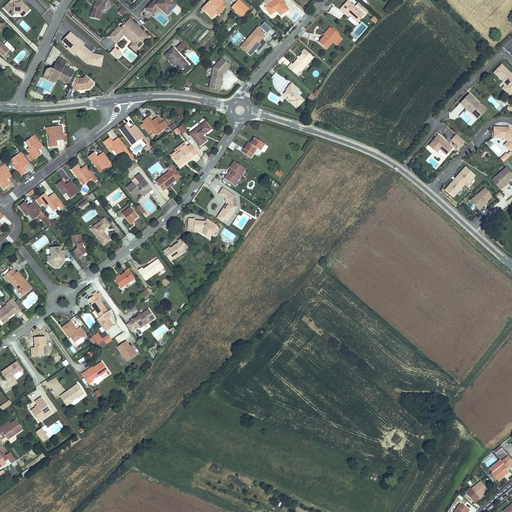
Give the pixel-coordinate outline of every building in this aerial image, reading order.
[(11,0),(3,8),(10,15),(14,12),(23,12),(25,14),(30,10),(23,3),(23,4),(21,2),(21,1),(22,0),(11,0)] [(96,0),(97,1),(94,4),(96,5),(95,8),(94,7),(93,12),(91,12),(90,17),(99,19),(101,11),(107,5),(105,3),(108,0),(96,0)] [(170,0),(154,0),(150,5),(154,9),(159,4),(169,14),(176,5),(170,0)] [(216,14),(217,15),(220,13),(219,13),(225,7),(222,3),(223,2),(221,0),(210,0),(202,9),(205,12),(206,11),(212,18),(216,14)] [(242,18),(251,9),(241,0),(233,9),(242,18)] [(280,15),(289,10),(281,0),(265,0),(263,2),(263,3),(265,6),(267,10),(268,12),(270,15),(277,11),(280,15)] [(340,9),(344,13),(345,12),(357,23),(368,10),(359,2),(355,7),(348,0),(340,9)] [(167,16),(169,14),(159,4),(154,9),(150,5),(147,9),(153,14),(159,8),(167,16)] [(122,16),(126,11),(122,8),(118,13),(122,16)] [(137,49),(149,37),(129,19),(126,23),(124,25),(120,29),(118,27),(109,37),(116,43),(122,37),(120,36),(123,33),(124,34),(126,32),(135,40),(133,43),(132,44),(137,49)] [(43,38),(49,24),(45,22),(38,36),(43,38)] [(264,22),(260,27),(259,26),(243,43),(245,44),(241,48),(250,56),(261,45),(259,43),(271,29),(264,22)] [(330,28),(326,32),(327,33),(325,35),(319,42),(326,49),(333,42),(334,43),(340,36),(330,28)] [(202,38),(209,31),(206,29),(200,36),(202,38)] [(70,32),(62,42),(68,47),(69,46),(77,53),(76,54),(87,64),(89,61),(94,62),(93,65),(101,67),(103,56),(92,53),(91,55),(90,53),(90,52),(83,45),(79,41),(80,40),(70,32)] [(124,35),(133,43),(135,40),(126,32),(124,34),(124,35)] [(342,39),(340,36),(334,43),(337,45),(342,39)] [(180,53),(186,48),(189,45),(184,40),(176,48),(180,53)] [(0,54),(6,59),(9,56),(7,53),(9,50),(0,41),(0,54)] [(74,56),(76,54),(77,53),(69,46),(68,47),(66,49),(74,56)] [(110,53),(115,57),(119,52),(115,48),(110,53)] [(168,56),(166,58),(174,66),(175,65),(181,71),(181,70),(185,74),(191,68),(188,65),(188,64),(173,48),(166,54),(168,56)] [(300,72),(313,57),(304,49),(301,52),(302,53),(299,57),(298,59),(293,65),(291,64),(288,67),(296,74),(299,71),(300,72)] [(47,69),(45,73),(50,76),(48,79),(54,81),(58,80),(58,79),(59,78),(69,83),(73,75),(70,74),(72,70),(64,66),(66,62),(58,58),(54,67),(55,68),(54,70),(53,69),(51,68),(47,69)] [(230,65),(222,58),(213,68),(211,79),(214,80),(213,84),(220,86),(222,86),(223,81),(222,81),(220,80),(222,73),(222,72),(223,73),(230,65)] [(502,64),(499,67),(494,73),(503,81),(501,83),(509,90),(510,88),(511,90),(511,76),(510,75),(511,74),(502,64)] [(50,76),(45,73),(43,77),(53,83),(57,82),(58,80),(54,81),(48,79),(50,76)] [(94,83),(86,76),(84,78),(79,79),(76,77),(70,89),(74,91),(75,89),(77,90),(89,89),(94,83)] [(209,88),(219,90),(220,86),(213,84),(214,80),(211,79),(209,88)] [(284,94),(291,100),(290,102),(297,108),(304,100),(296,92),(299,89),(292,83),(288,87),(289,88),(287,91),(284,94)] [(487,111),(469,94),(460,103),(475,117),(479,113),(482,115),(487,111)] [(162,122),(159,118),(153,122),(152,121),(149,117),(143,121),(144,123),(141,125),(143,128),(144,128),(148,133),(153,129),(154,128),(156,131),(155,132),(157,135),(168,127),(163,121),(162,122)] [(205,122),(190,134),(199,146),(207,140),(203,135),(211,129),(205,122)] [(183,124),(178,128),(182,133),(187,130),(183,124)] [(133,140),(135,143),(141,138),(144,136),(137,126),(131,130),(130,129),(126,125),(120,129),(128,139),(132,136),(134,139),(133,140)] [(57,146),(57,141),(56,139),(59,139),(60,140),(64,140),(62,126),(46,128),(46,135),(48,134),(50,147),(57,146)] [(493,138),(504,138),(507,142),(511,146),(511,131),(510,130),(511,130),(509,127),(493,127),(493,138)] [(451,140),(460,148),(465,142),(456,134),(451,140)] [(25,142),(28,145),(29,144),(31,146),(29,147),(27,149),(30,153),(27,155),(32,161),(34,159),(41,155),(37,151),(36,149),(42,145),(35,135),(25,142)] [(446,155),(453,148),(438,135),(429,146),(437,153),(439,149),(446,155)] [(144,136),(141,138),(147,146),(144,149),(146,152),(153,147),(144,136)] [(125,150),(127,149),(120,139),(114,143),(113,142),(110,137),(103,142),(111,152),(114,150),(115,149),(117,152),(116,153),(118,156),(125,150)] [(250,144),(248,142),(242,152),(251,158),(257,148),(260,150),(265,144),(254,137),(250,144)] [(194,156),(187,146),(184,143),(174,150),(176,152),(171,155),(178,164),(186,159),(187,160),(188,161),(194,156)] [(187,146),(194,156),(197,154),(190,144),(187,146)] [(127,149),(125,150),(134,161),(135,161),(136,160),(127,149)] [(24,168),(26,166),(25,164),(28,162),(21,152),(11,159),(12,159),(9,161),(13,166),(13,167),(21,177),(27,172),(24,168)] [(102,171),(112,163),(104,154),(98,158),(97,156),(94,152),(88,157),(96,167),(100,164),(102,166),(100,167),(102,171)] [(506,160),(511,154),(511,153),(511,152),(507,155),(506,153),(503,157),(506,160)] [(229,168),(231,169),(234,170),(231,175),(228,173),(224,178),(233,185),(237,179),(238,180),(246,169),(234,161),(229,168)] [(163,191),(166,188),(164,186),(170,182),(172,184),(181,176),(172,164),(167,168),(169,171),(156,181),(163,191)] [(6,179),(11,175),(4,165),(0,167),(0,184),(4,189),(10,185),(7,180),(6,179)] [(83,185),(95,176),(87,166),(81,171),(80,169),(77,165),(71,170),(83,185)] [(466,167),(458,175),(460,176),(458,179),(464,185),(467,182),(468,183),(475,175),(466,167)] [(500,189),(504,187),(503,185),(507,181),(511,177),(511,174),(506,168),(495,177),(498,180),(495,183),(500,189)] [(143,196),(149,191),(146,188),(149,185),(146,181),(144,183),(143,181),(145,180),(140,174),(132,181),(133,183),(126,188),(134,197),(140,192),(143,196)] [(453,181),(445,190),(453,197),(464,185),(458,179),(455,182),(453,181)] [(70,198),(79,191),(72,182),(66,186),(65,184),(62,180),(56,185),(64,195),(66,193),(68,192),(69,194),(68,195),(70,198)] [(225,198),(226,204),(227,205),(225,209),(223,208),(218,215),(225,219),(227,221),(233,213),(230,211),(232,208),(237,207),(235,196),(231,197),(231,193),(223,188),(218,194),(225,198)] [(156,200),(160,198),(164,204),(166,203),(157,189),(152,193),(156,200)] [(479,210),(482,207),(481,206),(486,202),(492,197),(485,189),(474,198),(477,201),(474,204),(479,210)] [(53,211),(63,204),(55,194),(49,199),(48,197),(45,193),(36,200),(40,206),(43,204),(47,208),(49,206),(51,205),(52,207),(51,208),(53,211)] [(89,205),(86,201),(80,206),(83,210),(89,205)] [(42,218),(45,216),(35,203),(29,207),(28,206),(25,202),(19,206),(26,216),(29,215),(30,213),(32,216),(31,217),(33,220),(37,217),(40,220),(41,219),(42,218)] [(140,204),(136,207),(143,215),(146,212),(140,204)] [(122,214),(130,207),(128,205),(120,211),(122,214)] [(138,217),(130,207),(122,214),(129,223),(134,220),(138,217)] [(42,218),(48,226),(51,224),(45,216),(42,218)] [(104,218),(93,227),(95,230),(93,232),(103,246),(110,240),(103,231),(103,230),(104,230),(110,225),(104,218)] [(207,219),(205,222),(195,221),(195,219),(189,218),(188,227),(194,228),(193,232),(202,232),(209,238),(211,235),(216,229),(210,225),(212,223),(207,219)] [(216,229),(211,235),(215,238),(219,231),(216,229)] [(87,252),(83,247),(81,247),(81,243),(82,243),(81,234),(71,236),(73,245),(76,244),(77,248),(73,251),(79,258),(87,252)] [(179,243),(170,249),(164,253),(170,262),(185,251),(184,250),(187,248),(181,239),(178,241),(179,243)] [(51,248),(51,253),(52,253),(52,256),(51,256),(48,256),(48,262),(52,262),(54,264),(55,268),(59,267),(62,263),(62,261),(61,261),(61,259),(64,259),(64,251),(61,251),(61,247),(51,248)] [(145,281),(164,268),(158,259),(143,269),(142,268),(138,271),(145,281)] [(22,295),(30,289),(22,280),(23,279),(18,272),(16,273),(12,269),(4,277),(7,281),(9,279),(22,295)] [(125,272),(120,276),(114,280),(120,289),(135,279),(128,269),(125,271),(125,272)] [(22,280),(30,289),(31,288),(23,279),(22,280)] [(97,319),(105,331),(113,326),(108,318),(110,316),(107,312),(98,298),(99,298),(95,292),(92,294),(93,296),(88,299),(91,303),(91,304),(95,310),(100,317),(99,318),(97,319)] [(8,318),(14,314),(20,309),(15,302),(12,299),(9,301),(10,303),(7,305),(0,310),(0,319),(2,323),(3,322),(8,318)] [(17,300),(15,302),(20,309),(21,310),(23,308),(17,300)] [(140,328),(155,318),(149,309),(134,319),(133,318),(130,320),(130,322),(135,329),(136,329),(139,327),(140,328)] [(68,336),(68,335),(69,334),(71,337),(75,342),(78,340),(82,337),(82,338),(86,335),(80,327),(77,330),(71,321),(62,328),(68,336)] [(135,329),(130,322),(126,324),(131,332),(135,329)] [(102,339),(99,335),(94,339),(97,344),(103,340),(102,339)] [(108,335),(102,339),(103,340),(106,344),(112,340),(108,335)] [(45,345),(45,336),(34,337),(35,347),(31,348),(32,357),(36,356),(36,355),(44,354),(43,346),(45,345)] [(135,355),(130,347),(126,341),(117,347),(127,361),(135,355)] [(8,369),(7,368),(1,372),(7,380),(11,387),(17,383),(15,380),(17,379),(14,376),(23,370),(17,361),(8,367),(9,368),(8,369)] [(102,362),(94,367),(90,370),(90,369),(82,374),(86,380),(90,378),(92,381),(108,370),(102,362)] [(67,392),(63,394),(70,404),(84,394),(77,384),(72,388),(73,389),(67,393),(67,392)] [(70,404),(63,394),(60,396),(67,406),(70,404)] [(422,407),(427,400),(423,396),(411,409),(425,420),(431,414),(422,407)] [(45,418),(52,413),(41,397),(35,402),(37,405),(38,406),(35,408),(31,411),(37,421),(44,416),(45,418)] [(0,407),(2,411),(12,404),(10,401),(0,407)] [(16,420),(10,424),(2,430),(0,427),(0,437),(1,439),(6,436),(8,439),(22,429),(16,420)] [(0,427),(2,430),(10,424),(9,421),(0,427)] [(43,442),(45,441),(42,436),(45,434),(41,428),(36,432),(43,442)] [(5,455),(11,464),(15,461),(9,452),(5,455)] [(506,468),(511,463),(511,460),(509,457),(506,460),(505,459),(501,462),(500,460),(489,469),(492,472),(490,474),(492,477),(493,476),(494,476),(497,480),(498,481),(504,475),(504,474),(508,470),(506,468)] [(370,479),(376,481),(378,475),(372,473),(370,479)] [(470,488),(465,492),(474,503),(478,500),(477,498),(481,494),(488,489),(481,481),(471,489),(470,488)] [(511,511),(511,503),(503,511),(502,511),(511,511)]
